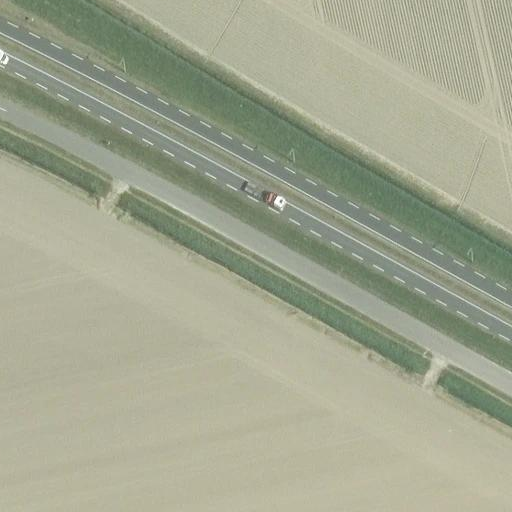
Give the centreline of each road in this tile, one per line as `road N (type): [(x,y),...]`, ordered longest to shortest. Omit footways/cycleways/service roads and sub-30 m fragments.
road 1 (unclassified): [(511,387),(0,108)]
road 2 (primary): [(511,303),(0,26)]
road 3 (primary): [(0,61),(511,336)]
